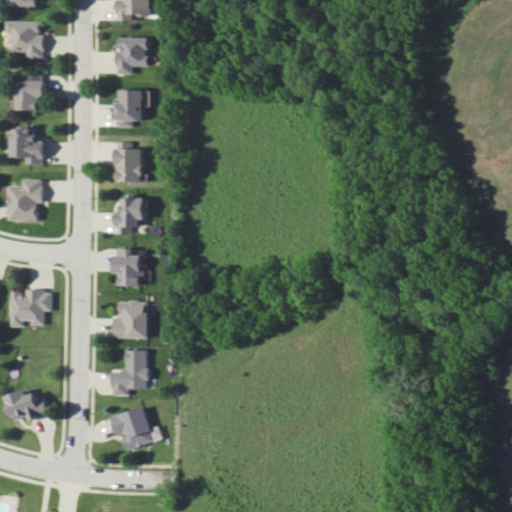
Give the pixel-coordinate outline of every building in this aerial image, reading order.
[(153,0),(119,0),(119,20),(137,20),(137,14),(154,14),(153,0)] [(45,57),(45,33),(41,33),(42,20),(8,19),(8,32),(13,32),(12,50),(28,51),(27,57),(45,57)] [(135,73),(135,65),(152,65),(151,36),(119,36),(120,73),(135,73)] [(46,100),(46,74),(28,73),(28,80),(18,79),(17,109),(39,110),(39,99),(46,100)] [(145,120),(146,89),(121,88),(121,97),(118,97),(117,126),(135,126),(135,120),(145,120)] [(27,163),(45,163),(45,140),(37,140),(36,126),(14,127),(14,157),(27,156),(27,163)] [(145,147),(134,148),(134,141),(118,141),(119,182),(145,182),(145,147)] [(10,185),(9,219),(38,220),(38,203),(43,203),(43,178),(23,178),(23,185),(10,185)] [(118,210),(117,233),(134,233),(134,226),(142,226),(142,218),(148,218),(148,198),(125,197),(124,210),(118,210)] [(145,254),(135,255),(135,247),(116,248),(116,272),(120,272),(120,285),(145,285),(145,254)] [(46,322),(46,310),(53,310),(53,289),(27,289),(27,291),(12,291),(12,326),(26,326),(26,322),(46,322)] [(116,337),(151,337),(150,300),(120,300),(121,316),(116,316),(116,337)] [(114,368),(115,394),(132,394),(131,388),(151,387),(150,349),(128,349),(129,368),(114,368)] [(38,392),(31,394),(29,388),(9,394),(17,419),(30,414),(32,419),(53,412),(48,397),(40,399),(38,392)] [(113,415),(120,438),(126,436),(129,449),(158,441),(148,406),(113,415)]
